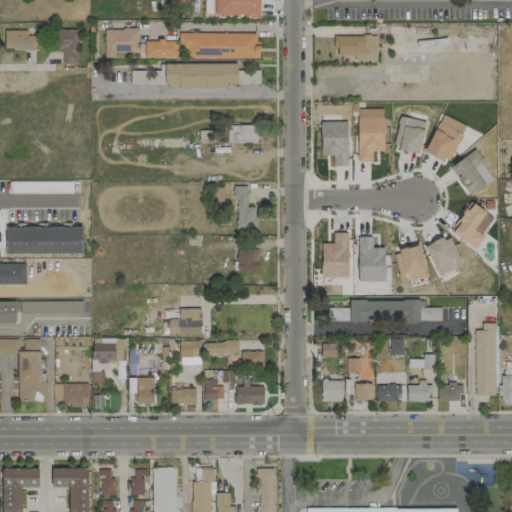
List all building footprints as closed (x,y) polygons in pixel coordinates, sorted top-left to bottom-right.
[(259,15),(258,0),(214,0),(215,16),(259,15)] [(76,29),(56,30),(56,49),(62,49),(62,64),(77,63),(76,29)] [(103,58),(114,58),(114,52),(138,53),(139,29),(104,29),(103,58)] [(4,30),(4,49),(34,49),(34,36),(27,36),(27,30),(4,30)] [(187,58),(257,59),(258,34),(178,32),(178,47),(187,47),(187,58)] [(376,61),(376,36),(335,35),(335,55),(354,55),(354,60),(376,61)] [(143,41),(144,58),(177,57),(176,40),(143,41)] [(237,63),(164,64),(164,87),(223,87),(223,84),(237,84),(237,63)] [(356,161),(371,162),(371,151),(382,151),(383,109),(357,109),(356,161)] [(450,163),(464,124),(439,114),(424,153),(450,163)] [(393,150),(419,154),(424,121),(398,117),(393,150)] [(346,121),(320,122),(320,155),(332,155),(332,167),(347,166),(346,121)] [(227,142),(256,142),(255,125),(226,125),(227,142)] [(483,161),(474,149),(448,167),(469,197),(485,186),(472,168),(483,161)] [(235,228),(255,228),(255,207),(246,207),(246,186),(236,186),(235,228)] [(449,230),(473,248),(493,218),(470,201),(449,230)] [(81,253),(81,227),(5,228),(5,254),(81,253)] [(347,233),(332,232),(332,243),(320,243),(320,277),(347,278),(347,233)] [(437,275),(462,265),(449,235),(424,245),(437,275)] [(371,236),(356,237),(357,282),(384,281),(383,247),(372,248),(371,236)] [(401,282),(426,276),(418,244),(393,250),(401,282)] [(257,271),(257,249),(237,249),(236,270),(257,271)] [(25,263),(0,263),(0,284),(25,284),(25,263)] [(14,301),(0,300),(0,323),(14,323),(14,301)] [(349,300),(349,320),(438,322),(438,308),(422,308),(423,301),(349,300)] [(20,301),(20,312),(71,313),(71,302),(20,301)] [(348,321),(348,308),(327,308),(327,320),(348,321)] [(200,333),(200,309),(168,309),(168,334),(200,333)] [(494,395),(493,323),(480,323),(481,330),(473,330),(474,395),(494,395)] [(125,339),(92,338),(91,361),(124,362),(125,339)] [(39,339),(20,339),(0,339),(0,344),(0,354),(17,354),(17,401),(45,401),(45,373),(39,373),(39,339)] [(402,355),(402,339),(388,339),(388,355),(402,355)] [(178,341),(178,357),(200,357),(199,341),(178,341)] [(237,341),(204,342),(204,355),(237,354),(237,341)] [(334,344),(320,344),(320,357),(335,356),(334,344)] [(262,350),(240,351),(240,369),(262,368),(262,350)] [(359,372),(358,358),(346,358),(346,373),(359,372)] [(511,365),(503,366),(504,375),(499,375),(499,403),(511,402),(511,365)] [(152,378),(134,377),(134,404),(152,404),(152,378)] [(219,379),(203,380),(203,399),(220,399),(219,379)] [(341,380),(320,381),(320,402),(341,401),(341,380)] [(371,400),(370,383),(354,383),(354,400),(371,400)] [(459,401),(460,384),(438,383),(437,400),(459,401)] [(87,384),(54,384),(53,406),(87,406),(87,384)] [(376,385),(375,401),(398,401),(398,385),(376,385)] [(429,385),(406,385),(405,401),(429,401),(429,385)] [(262,404),(263,387),(245,386),(234,386),(234,403),(262,404)] [(194,389),(169,388),(169,404),(194,405),(194,389)] [(174,511),(176,468),(151,467),(149,511),(174,511)] [(20,511),(20,487),(38,487),(37,468),(0,469),(1,511),(20,511)] [(87,511),(87,468),(50,469),(51,487),(68,487),(68,511),(87,511)] [(210,511),(211,468),(200,468),(200,481),(190,481),(189,511),(210,511)] [(272,511),(272,468),(255,469),(255,511),(272,511)] [(100,495),(112,495),(111,469),(99,469),(100,495)] [(130,495),(143,494),(143,469),(133,469),(134,478),(129,478),(130,495)] [(234,511),(235,506),(228,506),(228,492),(214,493),(214,511),(234,511)] [(112,511),(113,500),(102,501),(102,511),(112,511)] [(141,511),(141,500),(129,501),(129,511),(141,511)]
